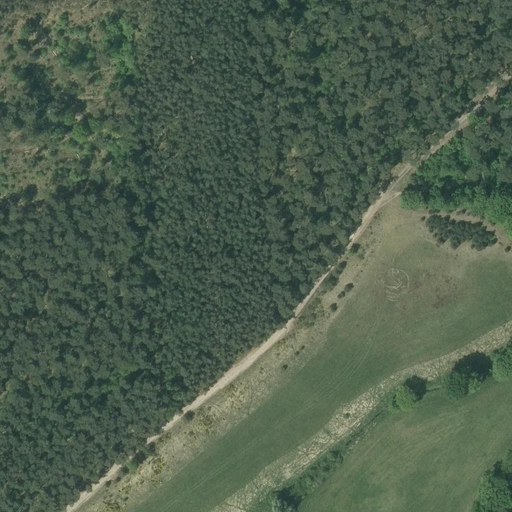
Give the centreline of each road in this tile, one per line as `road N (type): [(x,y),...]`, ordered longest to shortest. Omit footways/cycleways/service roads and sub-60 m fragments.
road 1 (track): [(379,198),(280,333),(230,374)]
road 2 (track): [(230,374),(66,511)]
road 3 (track): [(379,198),(511,72)]
